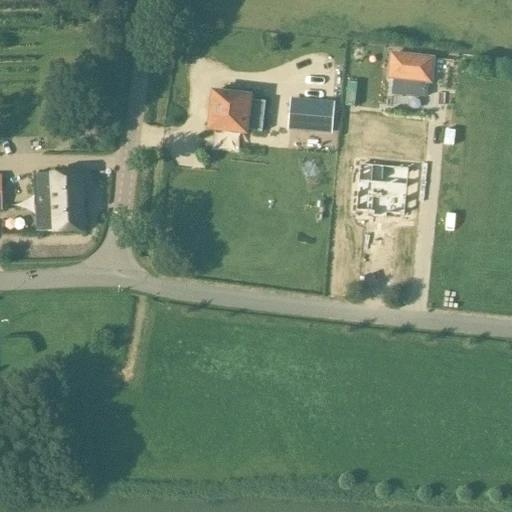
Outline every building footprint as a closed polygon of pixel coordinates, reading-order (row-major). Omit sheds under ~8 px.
[(316,61),(335,62),(336,46),(317,45),(316,61)] [(434,59),(392,55),(390,78),(394,79),(392,94),(425,98),(427,82),(432,82),(434,59)] [(247,130),(262,132),(265,102),(251,100),(251,96),(213,92),(209,130),(247,135),(247,130)] [(330,132),(332,104),(293,101),(290,129),(330,132)] [(377,131),(351,128),(345,183),(358,185),(356,209),(373,211),(373,215),(388,217),(388,213),(406,215),(411,167),(365,162),(367,148),(375,149),(377,131)] [(34,176),(36,232),(83,230),(80,173),(35,175),(35,176),(34,176)]
